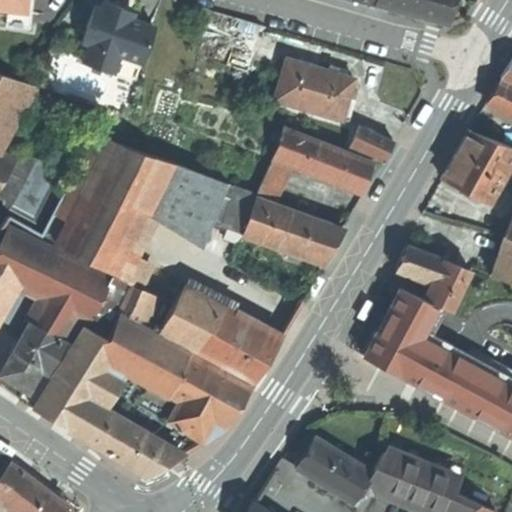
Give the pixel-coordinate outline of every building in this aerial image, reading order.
[(0,0),(0,9),(5,10),(23,12),(23,0),(0,0)] [(23,0),(23,12),(5,10),(3,26),(27,29),(30,0),(23,0)] [(372,0),(372,4),(442,22),(446,4),(447,0),(372,0)] [(120,9),(101,2),(99,9),(91,7),(79,41),(87,44),(80,62),(110,72),(116,54),(139,62),(151,27),(128,19),(117,16),(120,9)] [(125,11),(120,9),(117,16),(128,19),(130,13),(125,11)] [(258,25),(212,11),(190,72),(237,89),(243,70),(253,40),(258,25)] [(256,41),(253,40),(243,70),(246,71),(256,41)] [(132,80),(139,62),(116,54),(110,72),(132,80)] [(511,55),(501,74),(511,78),(511,55)] [(352,78),(284,58),(272,100),(339,120),(346,99),(352,78)] [(0,74),(0,146),(37,87),(0,74)] [(486,99),(511,111),(511,84),(499,78),(493,87),(486,99)] [(387,141),(356,127),(347,148),(378,162),(387,141)] [(443,176),(489,201),(511,158),(511,143),(468,127),(457,149),(443,176)] [(286,165),(299,169),(310,139),(280,128),(279,133),(276,141),(269,158),(286,165)] [(268,137),(276,141),(279,133),(270,130),(268,137)] [(62,200),(74,206),(108,139),(96,135),(62,200)] [(124,254),(145,212),(170,163),(108,139),(74,206),(53,245),(113,274),(124,254)] [(363,177),(369,162),(310,139),(299,169),(358,192),(363,177)] [(0,213),(6,218),(32,176),(0,152),(0,213)] [(271,200),(286,165),(269,158),(254,193),(271,200)] [(201,244),(210,223),(224,183),(170,163),(145,212),(201,244)] [(63,192),(32,176),(6,218),(40,236),(63,192)] [(210,223),(240,234),(253,197),(254,195),(224,183),(210,223)] [(240,234),(322,262),(331,246),(341,228),(253,197),(240,234)] [(0,278),(14,285),(41,298),(70,313),(83,319),(87,321),(91,314),(111,277),(5,227),(0,234),(0,278)] [(511,235),(504,233),(498,254),(511,257),(511,235)] [(400,255),(395,267),(431,283),(442,258),(405,242),(400,255)] [(148,266),(124,254),(113,274),(138,287),(148,266)] [(511,279),(511,257),(498,254),(492,273),(503,276),(511,279)] [(468,269),(442,258),(431,283),(427,294),(432,297),(453,305),(463,280),(468,269)] [(314,292),(318,294),(328,276),(321,272),(313,286),(311,290),(314,292)] [(511,279),(503,276),(498,291),(511,295),(511,332),(511,334),(511,279)] [(123,282),(111,277),(91,314),(105,321),(123,282)] [(420,322),(432,297),(427,294),(386,277),(350,347),(397,372),(413,338),(420,322)] [(0,309),(14,285),(0,278),(0,309)] [(473,326),(490,293),(463,280),(453,305),(432,297),(420,322),(449,336),(458,336),(466,332),(473,326)] [(127,285),(114,314),(135,323),(133,327),(143,332),(158,299),(127,285)] [(232,322),(176,291),(155,330),(211,361),(232,322)] [(41,298),(28,321),(56,337),(70,313),(41,298)] [(83,319),(70,313),(56,337),(51,346),(62,352),(80,325),(83,319)] [(113,374),(115,369),(133,327),(135,323),(114,314),(105,337),(83,389),(90,392),(104,370),(113,374)] [(242,315),(237,325),(272,344),(278,335),(242,315)] [(0,375),(9,380),(20,387),(25,390),(38,367),(51,346),(56,337),(28,321),(0,368),(0,375)] [(237,325),(232,322),(211,361),(250,382),(261,364),(272,344),(237,325)] [(30,406),(66,427),(86,398),(90,392),(83,389),(105,337),(80,325),(62,352),(48,373),(30,406)] [(115,369),(164,395),(184,354),(143,332),(133,327),(115,369)] [(453,358),(413,338),(397,372),(414,381),(434,392),(453,358)] [(248,386),(184,354),(164,395),(174,401),(222,427),(236,404),(248,386)] [(15,397),(30,406),(48,373),(38,367),(25,390),(20,387),(15,397)] [(491,422),(498,426),(511,399),(511,390),(501,383),(482,417),(491,422)] [(178,454),(86,398),(66,427),(142,474),(178,454)] [(511,433),(511,399),(498,426),(511,433)] [(215,433),(222,427),(174,401),(164,419),(189,434),(199,442),(215,433)] [(371,468),(312,432),(302,448),(294,462),(352,498),(364,478),(371,468)] [(457,477),(383,448),(371,468),(364,478),(442,510),(452,488),(457,477)] [(0,472),(0,498),(18,511),(66,511),(70,506),(10,460),(0,472)] [(442,510),(440,511),(494,511),(496,509),(452,488),(442,510)] [(241,511),(240,511),(271,511),(251,497),(241,511)]
